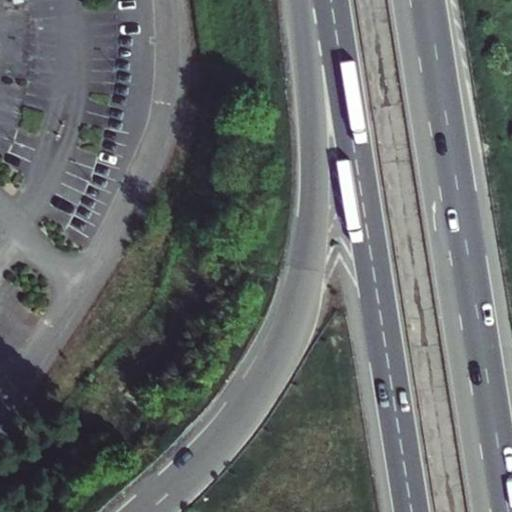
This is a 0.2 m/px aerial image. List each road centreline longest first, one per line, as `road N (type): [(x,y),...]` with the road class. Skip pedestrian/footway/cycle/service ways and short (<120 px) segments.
road 1 (motorway): [(305,0),(314,195),(293,322),(228,434),(146,511)]
road 2 (motorway): [(500,511),(420,0)]
road 3 (motorway): [(331,0),(411,511)]
